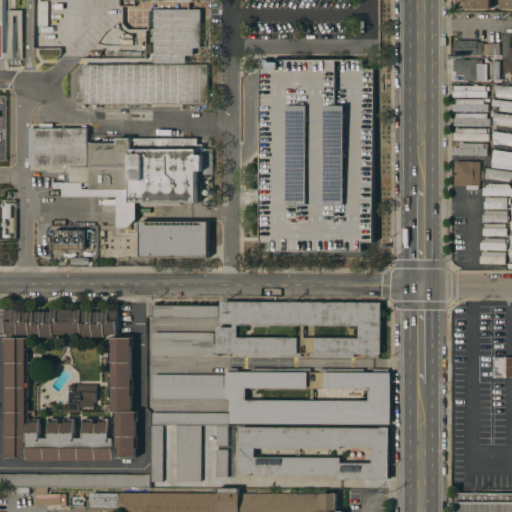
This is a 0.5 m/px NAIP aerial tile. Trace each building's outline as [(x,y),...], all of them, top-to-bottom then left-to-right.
[(0,0),(0,57),(3,58),(3,55),(21,55),(21,11),(5,11),(4,0),(0,0)] [(491,0),(491,9),(459,8),(459,0),(491,0)] [(511,0),(511,9),(501,9),(501,0),(511,0)] [(201,9),(201,47),(194,47),(194,55),(186,55),(186,63),(154,63),(154,9),(201,9)] [(477,41),(477,42),(482,42),(482,55),(465,55),(465,60),(481,60),(481,64),(486,64),(487,81),(464,81),(464,75),(456,75),(456,71),(453,71),(453,60),(462,60),(462,56),(454,56),(454,41),(477,41)] [(499,80),(491,80),(491,62),(488,61),(488,43),(500,43),(499,80)] [(511,48),(511,83),(509,83),(510,77),(511,77),(511,72),(503,72),(503,59),(509,59),(509,48),(511,48)] [(255,71),(265,142),(269,142),(272,160),(279,157),(290,162),(287,143),(292,141),(293,144),(311,154),(303,103),(293,105),(289,95),(295,92),(292,72),(302,71),(303,81),(299,90),(322,103),(309,74),(315,70),(328,77),(327,70),(343,68),(342,55),(263,67),(255,71)] [(208,64),(208,104),(83,104),(83,65),(208,64)] [(511,86),(511,97),(496,96),(496,92),(494,92),(494,85),(511,86)] [(485,86),(485,91),(487,91),(487,97),(453,97),(453,91),(453,86),(485,86)] [(483,99),(483,104),(488,104),(488,112),(453,111),(453,103),(454,103),(455,99),(483,99)] [(511,101),(511,112),(500,110),(500,106),(491,105),(492,99),(511,101)] [(454,126),(454,119),(456,119),(456,113),(486,113),(486,119),(489,119),(489,126),(454,126)] [(511,115),(511,126),(495,125),(496,120),(493,120),(493,113),(511,115)] [(88,166),(66,166),(66,168),(64,168),(64,166),(35,166),(30,166),(30,128),(63,128),(63,126),(65,126),(65,128),(82,128),(82,125),(87,125),(87,128),(88,128),(88,166)] [(486,129),(486,133),(488,133),(488,141),(453,141),(453,133),(455,133),(455,128),(486,129)] [(511,134),(511,145),(498,144),(499,140),(492,139),(493,132),(511,134)] [(197,138),(197,144),(203,144),(203,171),(197,171),(197,203),(184,202),(184,205),(144,205),(144,203),(131,203),(131,190),(91,189),(91,183),(71,183),(71,167),(91,167),(91,143),(117,143),(117,138),(197,138)] [(462,155),(462,156),(460,156),(460,155),(453,155),(453,147),(459,148),(459,143),(483,143),(483,148),(487,148),(486,156),(462,155)] [(511,152),(511,169),(492,167),(492,162),(491,162),(493,150),(511,152)] [(454,161),(480,162),(480,171),(483,171),(483,180),(480,180),(480,186),(479,186),(478,190),(466,190),(466,186),(454,186),(454,161)] [(511,171),(511,179),(510,179),(509,181),(489,178),(489,179),(484,179),(484,175),(485,176),(486,168),(511,171)] [(511,195),(483,195),(483,194),(482,194),(482,189),(483,189),(483,188),(485,188),(485,186),(489,184),(508,184),(511,186),(511,188),(511,195)] [(507,209),(484,208),(484,201),(486,201),(486,197),(507,197),(507,209)] [(11,218),(2,218),(2,202),(15,203),(15,205),(11,205),(11,218)] [(508,211),(508,222),(482,222),(482,221),(482,216),(482,215),(484,215),(484,211),(508,211)] [(209,257),(140,257),(140,222),(209,222),(209,257)] [(483,236),(483,234),(483,229),(483,228),(484,228),(484,224),(506,224),(506,228),(507,228),(507,236),(483,236)] [(85,230),(85,249),(55,249),(55,230),(85,230)] [(488,250),(488,251),(483,251),(484,250),(481,250),(481,248),(480,248),(480,244),(481,244),(481,242),(482,242),(482,240),(485,240),(485,238),(507,239),(507,242),(505,242),(505,243),(506,243),(506,245),(507,245),(507,248),(506,248),(506,250),(488,250)] [(480,264),(480,262),(480,258),(480,256),(482,256),(482,252),(506,252),(505,264),(480,264)] [(213,332),(213,344),(216,344),(216,327),(221,327),(221,302),(381,302),(381,354),(378,354),(378,358),(363,358),(363,354),(354,354),(354,358),(310,358),(310,353),(300,353),(300,357),(242,357),(242,353),(218,353),(218,356),(154,356),(152,355),(152,334),(155,332),(213,332)] [(153,317),(153,305),(218,306),(218,318),(153,317)] [(105,334),(105,337),(82,337),(81,334),(70,335),(70,333),(65,333),(65,334),(53,335),(53,337),(30,337),(30,334),(6,335),(5,310),(14,309),(14,310),(18,310),(18,309),(30,308),(30,312),(34,312),(34,311),(41,311),(41,312),(46,312),(46,311),(53,311),(53,309),(65,309),(65,310),(70,310),(70,309),(77,308),(77,310),(81,310),(81,311),(89,311),(89,313),(93,313),(93,312),(100,311),(100,313),(105,313),(105,310),(109,310),(109,309),(116,309),(117,334),(105,334)] [(27,449),(24,449),(24,458),(7,458),(7,447),(5,447),(5,427),(7,427),(7,396),(5,396),(5,378),(7,378),(7,347),(6,347),(6,338),(29,338),(29,349),(26,349),(26,351),(29,354),(29,372),(27,373),(27,376),(30,376),(29,398),(27,398),(27,400),(30,403),(29,421),(27,423),(27,449)] [(112,350),(110,350),(109,340),(133,339),(133,347),(131,347),(132,379),(133,379),(134,396),(132,397),(132,413),(137,412),(138,421),(136,421),(137,437),(138,448),(136,448),(137,457),(119,458),(119,448),(118,448),(116,412),(113,412),(112,399),(111,399),(110,376),(112,376),(112,373),(110,372),(110,354),(112,351),(112,350)] [(511,377),(493,377),(493,357),(506,357),(506,358),(511,358),(511,377)] [(230,424),(230,399),(226,399),(226,398),(154,398),(152,396),(153,376),(154,374),(226,374),(226,372),(228,372),(228,368),(237,368),(237,372),(251,372),(251,369),(310,369),(310,373),(319,373),(319,369),(363,369),(364,373),(373,373),(373,369),(389,369),(389,373),(390,373),(391,424),(230,424)] [(97,385),(97,402),(94,402),(94,408),(80,408),(80,412),(69,412),(69,385),(97,385)] [(227,413),(227,446),(216,446),(216,425),(201,425),(201,481),(176,481),(177,425),(163,425),(163,482),(150,482),(150,488),(47,487),(47,494),(60,494),(60,505),(35,504),(36,487),(29,487),(29,493),(2,493),(2,487),(0,487),(0,474),(150,474),(150,425),(152,425),(152,413),(227,413)] [(28,460),(28,423),(32,423),(32,418),(41,418),(41,438),(50,438),(50,419),(60,419),(60,423),(66,423),(66,419),(76,419),(76,438),(85,438),(85,418),(110,418),(110,438),(115,438),(115,461),(28,460)] [(254,475),(254,473),(239,473),(239,427),(389,428),(389,480),(340,479),(340,476),(254,475)] [(216,449),(228,449),(227,477),(216,477),(216,449)] [(111,511),(91,511),(91,501),(87,501),(87,494),(91,494),(91,493),(216,493),(216,490),(218,490),(218,488),(239,488),(238,495),(321,495),(321,493),(337,493),(337,511),(343,511),(111,511)] [(63,494),(87,493),(87,506),(70,506),(70,510),(63,510),(63,494)] [(511,511),(457,511),(457,493),(511,493),(511,511)]
